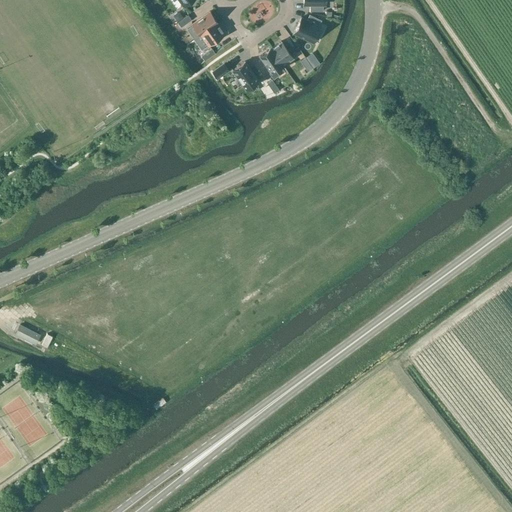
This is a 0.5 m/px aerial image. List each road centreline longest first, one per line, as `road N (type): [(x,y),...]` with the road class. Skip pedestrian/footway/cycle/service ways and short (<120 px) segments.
road 1 (tertiary): [(0,282),(306,140),(357,87),(374,0)]
road 2 (primary): [(255,416),(511,226)]
road 3 (primary): [(255,416),(119,511)]
road 4 (primary): [(141,511),(255,416)]
